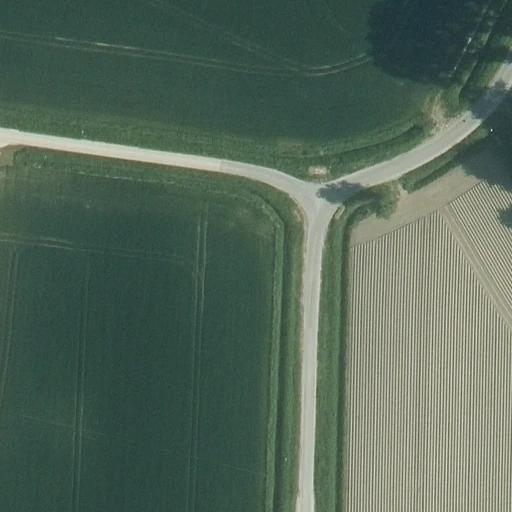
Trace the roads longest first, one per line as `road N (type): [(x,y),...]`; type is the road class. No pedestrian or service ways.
road 1 (unclassified): [(314,192),(259,173),(0,137)]
road 2 (unclassified): [(305,511),(314,192)]
road 3 (unclassified): [(314,192),(432,149),(478,114),(511,60)]
